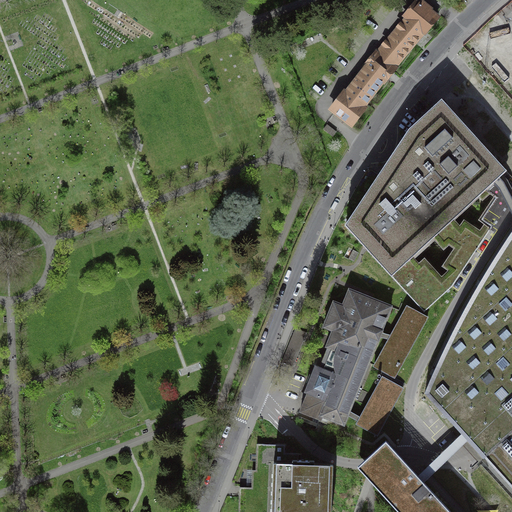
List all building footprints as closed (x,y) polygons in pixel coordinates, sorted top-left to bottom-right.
[(351,125),(364,107),(363,107),(375,92),(374,92),(378,88),(383,81),(384,82),(388,77),(390,75),(392,72),(392,73),(396,68),(395,67),(400,61),(400,60),(404,56),(415,43),(419,38),(424,32),(425,33),(437,19),(428,12),(431,8),(427,5),(422,1),(419,4),(416,2),(405,16),(407,18),(378,53),(377,52),(365,66),(366,67),(346,93),(345,92),(331,110),(351,125)] [(511,7),(499,20),(511,33),(511,7)] [(442,100),(409,130),(390,158),(345,225),(391,276),(424,312),(452,287),(477,249),(511,199),(511,196),(511,177),(507,171),(442,100)] [(511,236),(507,245),(502,251),(497,259),(491,268),(487,276),(480,287),(474,297),(469,307),(464,316),(458,327),(455,333),(451,340),(446,351),(442,359),(438,369),(436,372),(432,382),(429,388),(427,392),(463,432),(469,438),(485,456),(511,485),(511,236)] [(359,253),(353,250),(349,259),(354,261),(359,253)] [(343,424),(344,425),(353,400),(354,400),(354,399),(368,363),(369,362),(377,340),(378,340),(379,338),(381,332),(382,332),(382,330),(381,330),(390,308),(391,306),(390,306),(389,306),(351,290),(349,290),(349,291),(343,306),(335,302),(334,302),(333,303),(325,325),(324,325),(324,327),(325,327),(333,330),(330,338),(322,335),(315,353),(324,357),(320,368),(317,367),(316,366),(315,368),(306,390),(306,391),(307,392),(308,392),(301,410),(300,411),(302,412),(302,411),(319,418),(319,419),(320,419),(321,418),(321,417),(322,415),(332,419),(343,424)] [(428,317),(407,306),(374,366),(384,372),(394,377),(428,317)] [(391,382),(382,377),(357,424),(377,435),(403,388),(391,382)] [(469,438),(463,432),(418,475),(424,482),(469,438)] [(451,511),(424,482),(418,475),(412,469),(386,440),(357,466),(378,489),(399,511),(451,511)] [(328,511),(330,464),(309,463),(309,460),(299,460),(299,454),(285,454),(285,445),(260,444),(259,470),(256,470),(255,488),(261,489),(261,493),(261,497),(243,496),(242,511),(328,511)]
